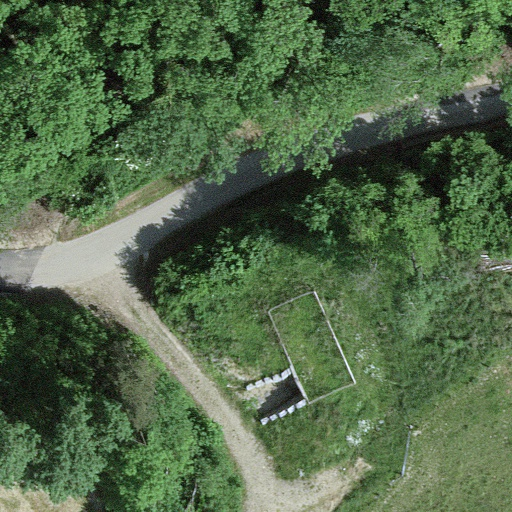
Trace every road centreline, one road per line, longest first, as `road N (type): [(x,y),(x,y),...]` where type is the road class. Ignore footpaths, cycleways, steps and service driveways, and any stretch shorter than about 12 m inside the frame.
road 1 (unclassified): [(511,98),(305,147),(119,244),(66,262),(0,269)]
road 2 (track): [(89,256),(245,445),(257,473),(256,511)]
